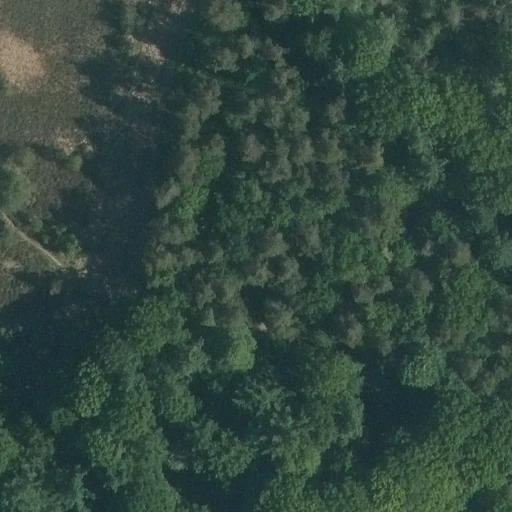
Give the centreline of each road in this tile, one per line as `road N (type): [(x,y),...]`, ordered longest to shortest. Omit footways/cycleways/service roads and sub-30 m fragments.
road 1 (track): [(511,413),(128,295)]
road 2 (track): [(180,511),(496,408)]
road 3 (track): [(192,0),(160,94),(128,295)]
